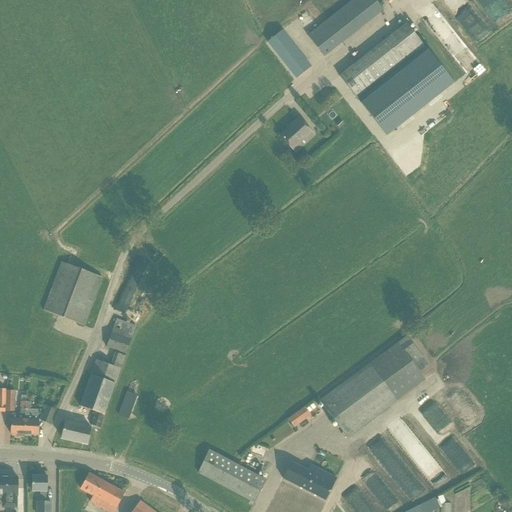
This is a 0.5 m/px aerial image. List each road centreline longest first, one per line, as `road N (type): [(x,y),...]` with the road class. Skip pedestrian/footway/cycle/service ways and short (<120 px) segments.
road 1 (unclassified): [(40,454),(126,246),(391,8)]
road 2 (tertiary): [(206,511),(110,465),(40,454)]
